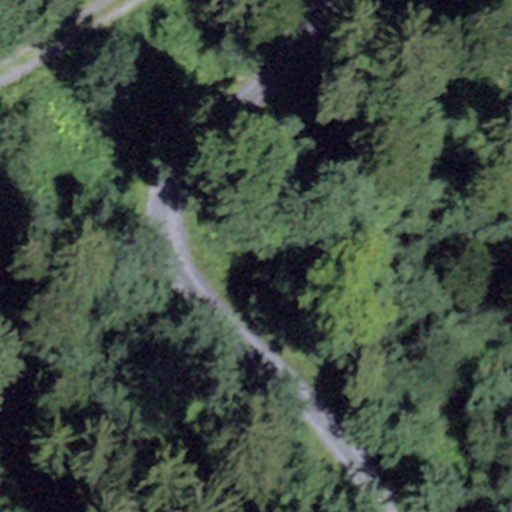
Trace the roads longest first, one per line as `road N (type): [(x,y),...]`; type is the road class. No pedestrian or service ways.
road 1 (track): [(381,511),(369,462),(167,276),(160,192),(217,102),(293,43),(313,0)]
road 2 (track): [(106,0),(0,63)]
